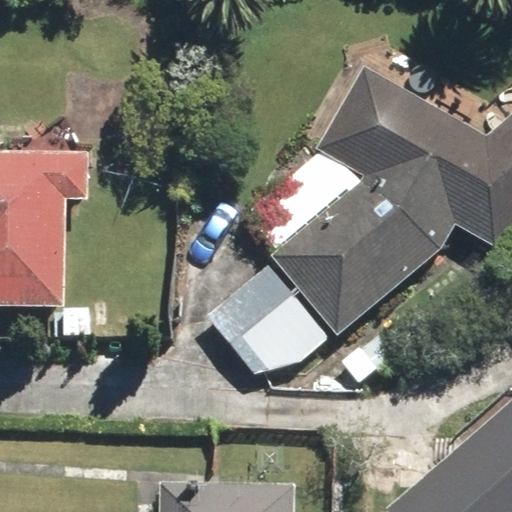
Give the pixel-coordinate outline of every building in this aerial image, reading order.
[(346,339),(451,254),(461,234),(465,228),(506,253),(511,247),(511,127),(498,140),(378,68),(326,153),(330,155),(253,219),(285,255),(280,259),(346,339)] [(0,310),(78,312),(80,203),(99,204),(100,158),(0,156),(0,310)] [(339,343),(278,269),(214,321),(309,368),(339,343)] [(511,511),(511,416),(395,511),(511,511)] [(307,511),(308,488),(172,486),(172,511),(307,511)]
